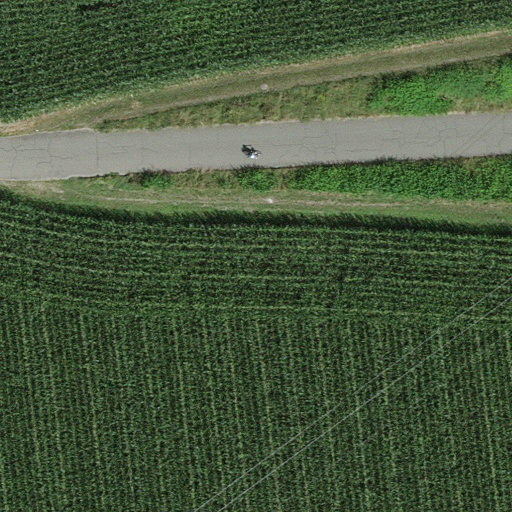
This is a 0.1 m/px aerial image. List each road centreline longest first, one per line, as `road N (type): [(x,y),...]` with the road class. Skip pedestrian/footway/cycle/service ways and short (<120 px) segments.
road 1 (track): [(0,158),(92,113),(511,40)]
road 2 (track): [(511,212),(84,196),(0,161)]
road 3 (track): [(0,160),(511,129)]
